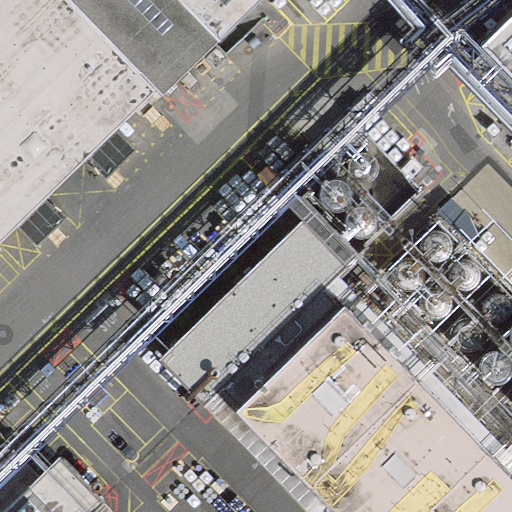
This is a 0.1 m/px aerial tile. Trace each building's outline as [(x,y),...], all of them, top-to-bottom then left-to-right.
[(0,0),(0,241),(246,0),(0,0)] [(511,24),(492,46),(511,67),(511,24)] [(365,146),(359,149),(355,152),(353,155),(352,160),(352,164),(353,168),(356,172),(360,175),(367,177),(373,175),(379,170),(382,164),(382,159),(381,156),(378,151),(374,148),(370,146),(365,146)] [(338,173),(332,175),(328,178),(326,182),(325,186),(325,191),(326,195),(329,198),(332,201),(340,203),(346,202),(352,197),(355,190),(355,185),(354,182),(351,177),(347,175),(342,173),(338,173)] [(365,203),(358,205),(355,209),(353,212),(351,216),(352,221),(353,225),(355,229),(359,231),(366,233),(373,232),(379,227),(381,221),(381,216),(380,212),(377,208),(374,205),(369,203),(365,203)] [(304,215),(162,355),(206,399),(347,260),(304,215)] [(437,226),(431,228),(427,232),(425,235),(424,240),(424,244),(425,248),(428,252),(431,255),(439,256),(445,255),(451,250),(454,244),(454,239),(453,235),(450,231),(446,228),(441,226),(437,226)] [(406,254),(400,256),(396,260),(394,263),(393,268),(393,272),(394,276),(397,280),(400,282),(408,284),(414,283),(420,278),(422,272),(422,267),(422,263),(418,259),(415,256),(410,254),(406,254)] [(464,255),(458,257),(454,261),(452,264),(451,268),(451,273),(452,277),(455,280),(458,283),(466,285),(472,284),(478,279),(481,272),(481,268),(480,264),(477,259),(473,257),(469,255),(464,255)] [(434,282),(428,285),(424,288),(422,291),(421,296),(421,300),(423,305),(425,308),(429,311),(436,313),(442,311),(449,306),(451,300),(451,295),(450,292),(447,287),(444,284),(439,283),(434,282)] [(498,288),(491,290),(487,294),(485,297),(484,301),(484,306),(486,310),(488,314),(492,316),(499,318),(505,317),(511,312),(511,310),(511,295),(510,292),(507,290),(502,288),(498,288)] [(511,511),(511,468),(346,300),(242,402),(350,511),(511,511)] [(467,316),(461,318),(457,321),(455,325),(454,329),(454,333),(456,338),(458,341),(462,344),(469,346),(475,344),(481,339),(484,333),(484,328),(483,325),(480,320),(476,317),(472,316),(467,316)] [(497,341),(491,344),(487,347),(485,350),(484,355),(484,359),(485,364),(488,367),(492,370),(499,372),(505,370),(511,365),(511,363),(511,349),(510,346),(506,343),(502,342),(497,341)]
